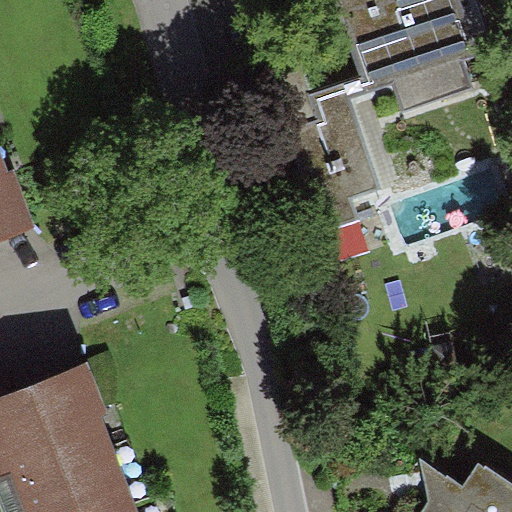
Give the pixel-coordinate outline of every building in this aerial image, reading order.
[(465,0),(341,0),(369,78),(394,70),(406,105),(475,80),(463,47),(480,42),(465,0)] [(295,29),(260,41),(322,227),(361,214),(355,195),(380,187),(346,87),(317,96),(295,29)] [(0,125),(0,220),(30,210),(0,125)] [(144,511),(76,347),(0,377),(0,462),(20,511),(144,511)] [(511,511),(511,471),(481,453),(468,474),(421,449),(429,491),(416,511),(511,511)]
